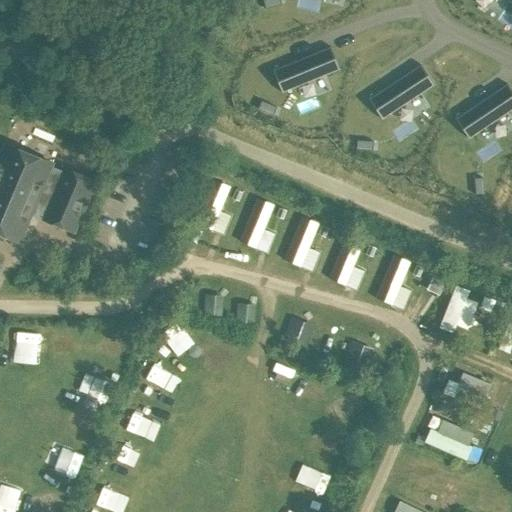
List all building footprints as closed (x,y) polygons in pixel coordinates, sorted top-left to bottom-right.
[(266,0),(265,9),(274,11),(277,0),(266,0)] [(324,42),(274,62),(283,84),(333,65),(324,42)] [(416,67),(371,96),(384,116),(429,87),(416,67)] [(511,99),(502,86),(458,117),(472,137),(511,108),(511,99)] [(261,101),(258,109),(273,115),(276,107),(261,101)] [(352,135),(352,152),(362,152),(362,135),(352,135)] [(62,171),(51,166),(52,164),(8,145),(0,164),(0,234),(19,242),(34,208),(44,212),(43,216),(72,228),(93,181),(63,168),(62,171)] [(467,185),(460,201),(468,205),(476,189),(467,185)] [(260,203),(257,212),(279,219),(282,209),(260,203)] [(433,278),(428,290),(439,295),(444,283),(433,278)] [(459,315),(465,294),(454,291),(448,312),(459,315)] [(473,319),(481,297),(468,293),(461,315),(473,319)] [(203,314),(222,316),(223,296),(205,295),(203,314)] [(235,323),(254,324),(255,305),(237,303),(235,323)] [(314,325),(290,317),(283,338),(306,347),(314,325)] [(179,360),(195,352),(181,325),(166,333),(179,360)] [(5,339),(25,369),(42,358),(22,328),(5,339)] [(373,349),(350,341),(343,362),(365,370),(373,349)] [(128,364),(128,346),(111,346),(112,364),(128,364)] [(150,387),(161,392),(167,378),(155,373),(150,387)] [(109,400),(116,388),(103,381),(97,392),(109,400)] [(489,417),(499,421),(502,411),(493,407),(489,417)] [(410,482),(450,499),(456,484),(417,467),(410,482)] [(432,511),(403,500),(398,511),(432,511)]
